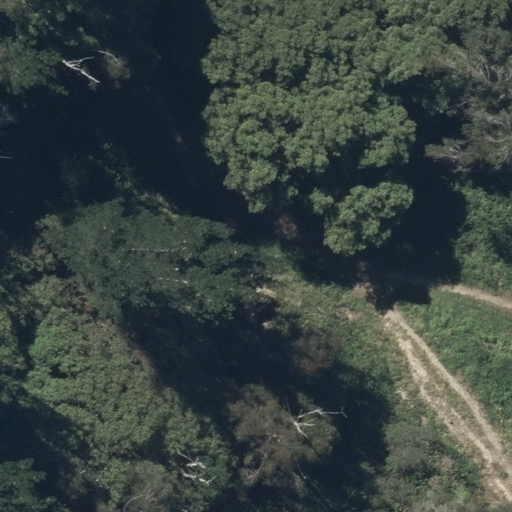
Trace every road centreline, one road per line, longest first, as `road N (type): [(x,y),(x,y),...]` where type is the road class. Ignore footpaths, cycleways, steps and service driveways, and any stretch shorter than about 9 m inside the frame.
road 1 (track): [(136,0),(137,37),(156,80),(190,141),(265,235),(511,293)]
road 2 (track): [(511,484),(501,460),(265,235)]
